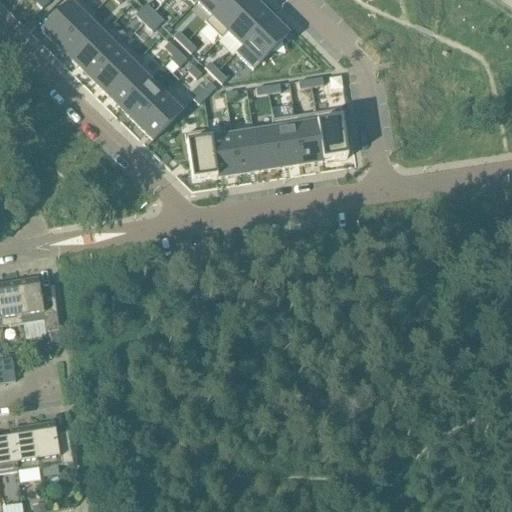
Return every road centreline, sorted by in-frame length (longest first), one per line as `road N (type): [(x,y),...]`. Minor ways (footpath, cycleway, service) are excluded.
road 1 (residential): [(192,226),(0,31)]
road 2 (residential): [(294,0),(363,69),(382,195)]
road 3 (residential): [(382,195),(192,226)]
road 4 (residential): [(511,174),(382,195)]
